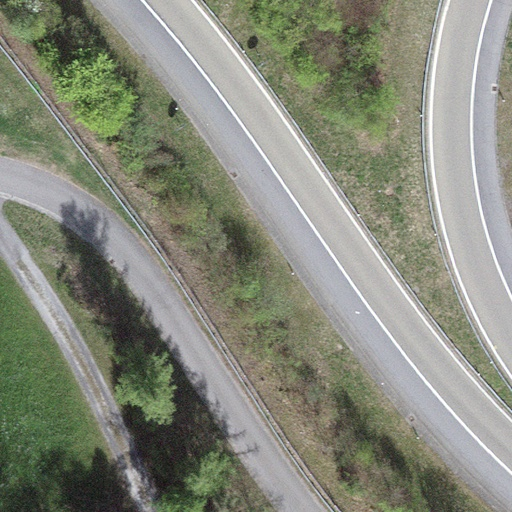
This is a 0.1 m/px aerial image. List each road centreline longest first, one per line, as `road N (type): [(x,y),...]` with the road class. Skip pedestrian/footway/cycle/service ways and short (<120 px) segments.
road 1 (motorway): [(155,0),(404,336),(511,457)]
road 2 (residential): [(323,511),(103,230),(55,198),(0,179)]
road 3 (motorway): [(511,330),(479,265),(461,180),(461,74),(478,0)]
road 4 (track): [(146,511),(120,440),(62,330),(0,241)]
